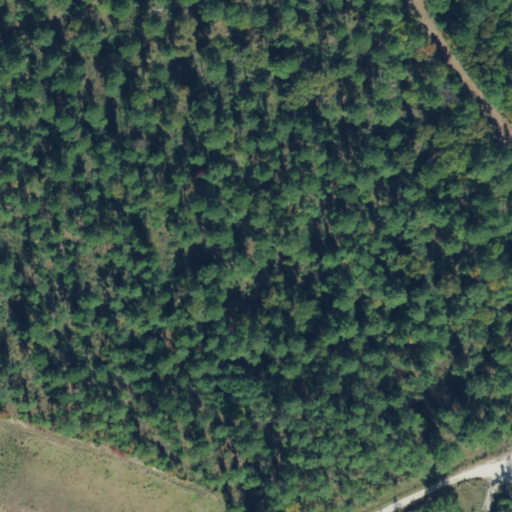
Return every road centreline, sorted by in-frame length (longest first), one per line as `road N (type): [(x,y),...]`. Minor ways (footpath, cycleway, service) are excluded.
road 1 (residential): [(388,0),(511,177)]
road 2 (residential): [(466,511),(511,381)]
